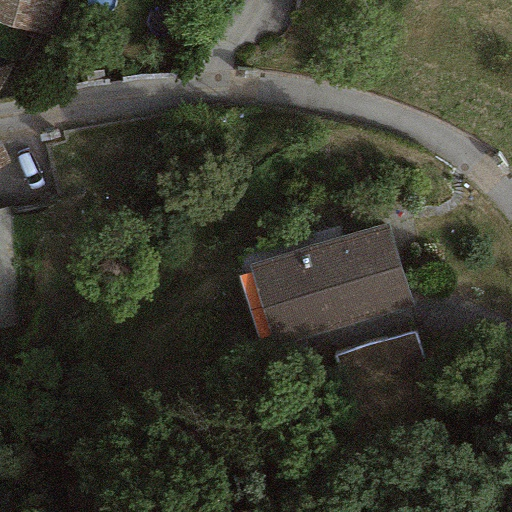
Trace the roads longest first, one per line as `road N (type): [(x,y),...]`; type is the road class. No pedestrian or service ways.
road 1 (unclassified): [(0,119),(252,96),(489,168),(511,206)]
road 2 (unknown): [(181,103),(259,0)]
